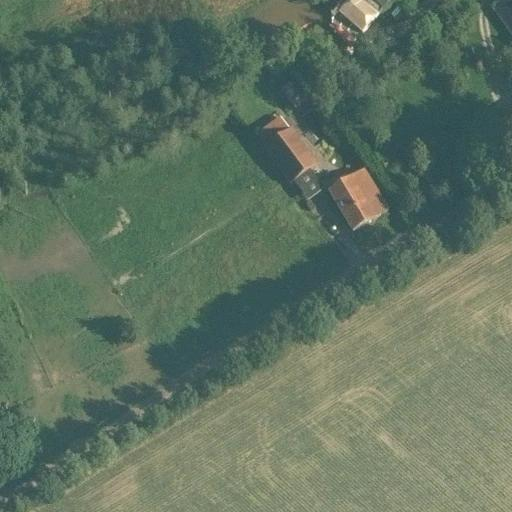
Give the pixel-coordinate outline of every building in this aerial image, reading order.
[(353,0),(352,2),(376,22),(394,0),(406,0),(412,5),(416,0),(353,0)] [(511,38),(511,0),(501,0),(499,2),(500,4),(491,9),(511,38)] [(511,113),(491,128),(498,138),(511,155),(511,154),(511,113)] [(291,186),(318,165),(292,130),(291,132),(280,117),(256,136),(266,150),(265,152),(291,186)] [(328,193),(353,233),(388,211),(363,172),(328,193)] [(0,446),(18,439),(7,414),(6,413),(0,415),(0,446)]
